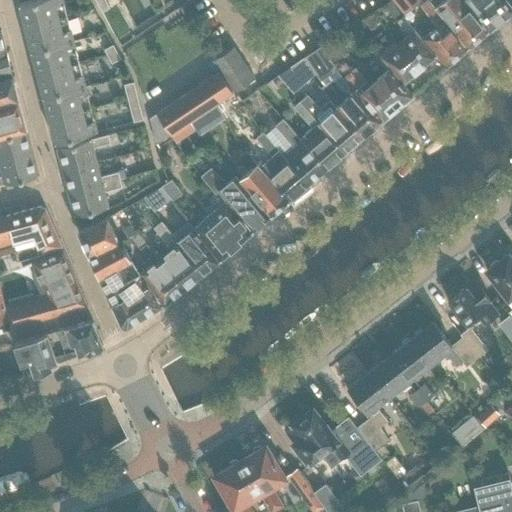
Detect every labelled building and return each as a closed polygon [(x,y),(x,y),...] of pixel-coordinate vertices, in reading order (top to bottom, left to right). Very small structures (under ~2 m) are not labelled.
[(33,0),(20,3),(26,26),(69,16),(64,0),(33,0)] [(96,0),(103,12),(111,8),(107,0),(96,0)] [(414,0),(393,0),(404,13),(416,3),(414,0)] [(466,0),(444,0),(434,8),(443,19),(467,49),(489,31),(466,0)] [(466,0),(489,31),(511,13),(511,8),(505,0),(466,0)] [(379,57),(389,69),(403,82),(435,55),(424,40),(405,17),(404,18),(392,1),(386,4),(397,22),(408,33),(410,35),(395,48),(393,45),(379,57)] [(424,40),(435,55),(446,67),(467,49),(443,19),(434,8),(428,1),(423,5),(440,27),(424,40)] [(122,16),(133,16),(133,3),(121,3),(122,16)] [(69,16),(26,26),(32,50),(75,39),(69,16)] [(75,39),(32,50),(37,73),(80,62),(75,39)] [(113,45),(112,45),(104,50),(112,63),(121,59),(113,45)] [(337,68),(322,46),(305,58),(320,80),(337,68)] [(221,71),(241,58),(234,47),(213,60),(221,71)] [(6,52),(0,53),(0,75),(11,72),(6,52)] [(228,82),(248,68),(241,58),(221,71),(228,82)] [(80,62),(37,73),(43,96),(86,85),(80,62)] [(306,70),(299,62),(279,76),(288,85),(306,70)] [(336,73),(354,93),(379,123),(413,95),(403,82),(389,69),(370,85),(356,68),(352,71),(346,64),(336,73)] [(255,78),(248,68),(228,82),(235,92),(255,78)] [(219,71),(209,78),(223,100),(233,93),(219,71)] [(354,93),(336,73),(331,77),(349,98),(336,109),(362,138),(379,123),(354,93)] [(0,106),(19,100),(18,99),(13,76),(0,80),(0,106)] [(213,107),(217,104),(223,100),(209,78),(198,86),(213,107)] [(135,83),(134,83),(125,85),(134,122),(144,120),(135,83)] [(86,85),(43,96),(49,119),(92,108),(86,85)] [(191,121),(197,130),(223,113),(217,104),(213,107),(198,86),(181,98),(195,119),(191,121)] [(317,124),(343,154),(362,138),(336,109),(329,100),(319,108),(308,95),(299,102),(317,124)] [(191,121),(195,119),(181,98),(168,107),(182,128),(191,121)] [(0,137),(27,130),(25,122),(19,100),(0,106),(0,137)] [(311,130),(300,139),(299,140),(325,170),(343,154),(299,102),(292,108),(311,130)] [(168,107),(150,119),(156,140),(161,136),(163,140),(182,128),(168,107)] [(92,108),(49,119),(55,142),(98,131),(92,108)] [(281,155),(306,185),(325,170),(299,140),(300,139),(283,120),(275,126),(292,145),(282,153),(280,154),(281,155)] [(27,130),(0,137),(0,161),(33,153),(27,130)] [(289,200),(306,185),(281,155),(280,154),(282,153),(263,133),(257,138),(272,156),(260,166),(260,167),(289,200)] [(57,149),(62,171),(95,162),(91,148),(111,144),(109,137),(57,149)] [(264,208),(271,216),(289,200),(260,167),(260,166),(246,151),(240,156),(252,169),(240,179),(264,208)] [(0,185),(38,176),(33,153),(0,161),(0,164),(3,175),(0,175),(0,185)] [(95,162),(62,171),(68,194),(119,180),(117,173),(99,178),(95,162)] [(235,176),(227,183),(211,168),(200,176),(215,194),(219,191),(227,201),(254,231),(271,216),(264,208),(240,179),(238,180),(235,176)] [(119,180),(68,194),(74,216),(107,207),(102,193),(121,188),(119,180)] [(161,188),(171,199),(172,199),(173,200),(183,193),(173,180),(163,187),(161,188)] [(155,212),(171,199),(161,188),(144,198),(155,212)] [(197,230),(197,231),(220,261),(254,231),(227,201),(195,229),(197,230)] [(45,209),(40,207),(6,216),(12,243),(13,243),(18,262),(39,256),(62,247),(45,209)] [(0,246),(12,243),(6,216),(0,217),(0,246)] [(89,256),(119,243),(107,218),(78,231),(89,256)] [(220,261),(197,231),(197,230),(195,229),(190,221),(174,234),(176,237),(179,235),(182,239),(177,243),(202,275),(220,261)] [(154,228),(165,241),(174,251),(160,262),(182,291),(202,275),(177,243),(182,239),(179,235),(176,237),(174,234),(172,235),(162,222),(154,228)] [(129,239),(131,238),(139,235),(134,229),(131,225),(123,230),(129,239)] [(139,235),(149,247),(153,244),(138,226),(134,229),(139,235)] [(139,235),(131,238),(140,249),(152,265),(142,272),(163,306),(182,291),(160,262),(159,260),(149,247),(139,235)] [(163,306),(142,272),(139,274),(121,243),(119,243),(89,256),(121,326),(122,327),(123,328),(124,328),(125,328),(126,328),(127,328),(163,306)] [(16,257),(13,246),(4,248),(7,259),(16,257)] [(87,306),(72,272),(63,250),(42,259),(31,263),(45,294),(47,293),(48,298),(60,295),(66,312),(87,306)] [(511,261),(507,255),(487,270),(508,297),(511,294),(511,261)] [(0,330),(9,328),(4,306),(0,286),(0,330)] [(484,325),(498,315),(489,303),(491,301),(479,286),(471,293),(466,286),(448,301),(467,325),(478,317),(484,325)] [(47,293),(45,294),(33,297),(34,302),(43,300),(48,318),(66,312),(60,295),(48,298),(47,293)] [(9,328),(29,323),(48,318),(43,300),(34,302),(33,297),(4,306),(9,328)] [(103,345),(92,320),(57,331),(64,355),(76,350),(78,355),(85,352),(89,354),(101,350),(103,345)] [(412,337),(432,362),(442,354),(446,359),(449,357),(456,366),(463,361),(466,365),(478,356),(463,337),(452,346),(432,321),(412,337)] [(463,337),(478,356),(487,349),(471,328),(462,335),(464,337),(463,337)] [(57,362),(47,334),(14,343),(21,366),(30,364),(33,374),(48,368),(50,364),(57,362)] [(412,377),(432,362),(412,337),(392,352),(412,377)] [(368,372),(387,397),(407,381),(388,356),(368,372)] [(375,406),(387,397),(368,372),(348,387),(371,418),(358,427),(372,446),(381,458),(389,452),(384,446),(389,441),(385,436),(379,428),(386,422),(375,406)] [(428,403),(428,402),(435,396),(425,383),(417,389),(428,403)] [(435,411),(428,402),(428,403),(417,389),(410,394),(428,416),(435,411)] [(511,397),(505,393),(494,404),(505,411),(511,400),(511,397)] [(359,475),(381,459),(348,415),(329,430),(313,408),(286,429),(296,441),(293,444),(307,463),(319,454),(330,468),(344,457),(359,475)] [(451,433),(462,446),(473,437),(463,424),(451,433)] [(265,445),(241,459),(261,492),(272,511),(283,505),(271,486),(285,478),(265,445)] [(394,456),(385,463),(398,480),(407,473),(394,456)] [(261,492),(241,459),(214,476),(234,509),(236,507),(238,511),(252,511),(246,501),(261,492)] [(416,466),(405,475),(411,482),(421,474),(416,466)] [(317,511),(324,507),(314,493),(297,469),(288,475),(302,495),(314,511),(317,511)] [(449,511),(511,511),(511,486),(509,473),(473,482),(479,505),(449,511)] [(428,498),(424,482),(402,501),(404,511),(420,511),(418,500),(428,498)] [(327,511),(345,511),(326,484),(314,493),(324,507),(327,511)]
